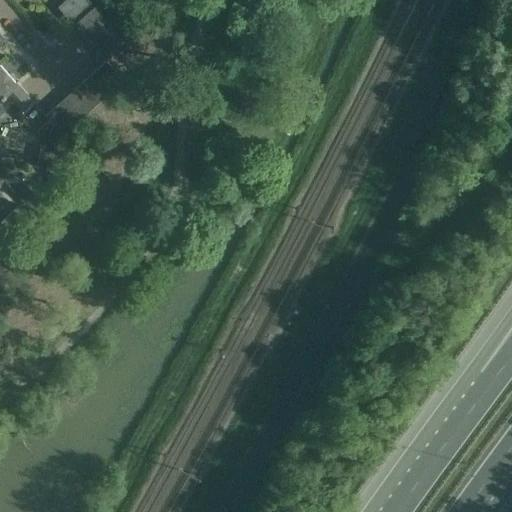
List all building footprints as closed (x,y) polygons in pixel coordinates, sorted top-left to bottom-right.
[(87,0),(65,0),(57,7),(70,22),(90,3),(87,0)] [(82,34),(83,33),(102,16),(94,7),(74,25),(82,34)] [(83,33),(82,34),(90,42),(101,33),(110,25),(102,16),(83,33)] [(98,51),(118,34),(110,25),(101,33),(90,42),(98,51)] [(118,34),(98,51),(106,60),(126,42),(118,34)] [(97,68),(114,89),(123,81),(106,60),(97,68)] [(0,114),(5,110),(13,103),(5,93),(16,84),(16,83),(0,65),(0,114)] [(88,76),(106,96),(114,89),(97,68),(88,76)] [(106,96),(88,76),(79,84),(97,104),(106,96)] [(70,91),(88,112),(97,104),(79,84),(70,91)] [(62,99),(80,120),(88,112),(70,91),(62,99)] [(53,107),(71,127),(80,120),(62,99),(53,107)] [(71,127),(53,107),(44,115),(49,120),(62,135),(71,127)] [(43,138),(35,167),(55,171),(63,136),(62,135),(49,120),(36,131),(43,138)]
